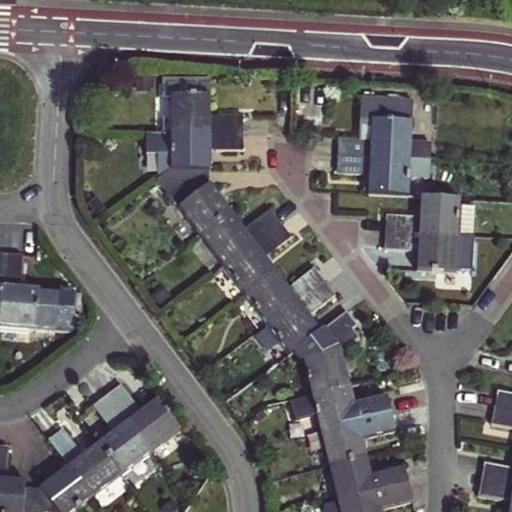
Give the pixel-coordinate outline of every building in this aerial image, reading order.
[(158,100),(172,100),(172,137),(244,137),(244,118),(210,118),(210,83),(162,83),(162,88),(158,88),(158,100)] [(339,159),(429,166),(430,150),(411,148),(413,107),(361,104),(359,143),(340,142),(339,159)] [(172,174),(210,174),(210,154),(244,153),(244,137),(172,137),(147,137),(146,160),(159,159),(158,186),(172,174)] [(369,197),(408,199),(409,179),(428,181),(429,166),(339,159),(338,175),(371,178),(369,197)] [(203,243),(234,220),(209,187),(210,174),(172,174),(158,186),(203,243)] [(386,235),(474,241),(476,203),(421,200),(420,221),(387,219),(386,235)] [(234,220),(203,243),(224,270),(280,227),(270,214),(244,234),(234,220)] [(280,227),(224,270),(246,299),(277,276),(265,261),(291,241),(280,227)] [(417,273),(456,275),(456,272),(471,273),(474,241),(386,235),(386,252),(418,254),(417,273)] [(5,258),(1,330),(58,334),(60,299),(39,298),(39,294),(21,293),(23,259),(5,258)] [(277,276),(246,299),(268,328),(324,285),(315,273),(288,292),(277,276)] [(324,285),(268,328),(291,359),(297,354),(321,336),(308,319),(334,299),(324,285)] [(303,364),(312,399),(349,390),(341,356),(360,342),(353,333),(358,330),(347,316),(321,336),(297,354),(303,364)] [(317,419),(320,433),(391,416),(387,401),(354,409),(349,390),(312,399),(291,404),(295,424),(317,419)] [(150,459),(178,436),(154,406),(140,417),(119,391),(105,402),(150,459)] [(495,412),(511,414),(511,396),(498,394),(495,412)] [(121,481),(150,459),(105,402),(93,411),(114,438),(98,451),(121,481)] [(511,414),(495,412),(492,430),(511,433),(511,414)] [(320,433),(329,469),(367,460),(362,442),(395,434),(391,416),(320,433)] [(93,503),(121,481),(98,451),(83,462),(62,435),(48,446),(69,473),(92,502),(93,503)] [(0,451),(0,511),(23,511),(24,492),(25,487),(4,486),(6,456),(6,452),(0,451)] [(329,469),(338,504),(408,487),(405,472),(372,481),(367,460),(329,469)] [(482,484),(511,488),(511,471),(485,467),(482,484)] [(79,511),(92,502),(69,473),(41,493),(24,492),(23,511),(52,511),(53,511),(79,511)] [(509,511),(511,511),(511,488),(482,484),(479,499),(511,505),(509,511)] [(323,508),(323,511),(380,511),(412,504),(408,487),(338,504),(323,508)]
